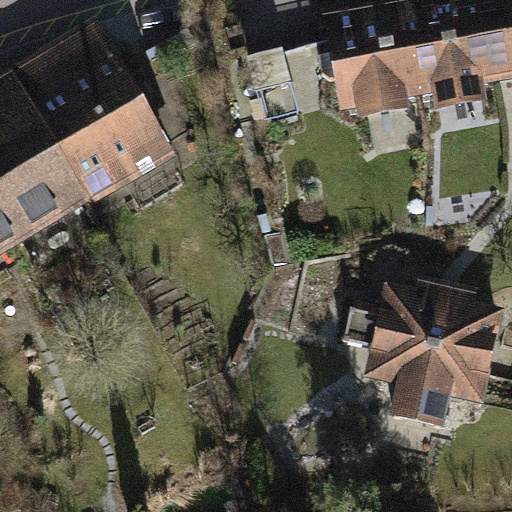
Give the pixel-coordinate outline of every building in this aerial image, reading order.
[(491,0),(446,0),(404,8),(420,95),(506,80),(491,0)] [(511,0),(491,0),(506,80),(511,78),(511,0)] [(404,8),(330,21),(346,109),(420,95),(404,8)] [(99,24),(15,75),(90,200),(174,150),(99,24)] [(15,75),(0,83),(0,210),(19,242),(90,200),(15,75)] [(0,210),(0,253),(19,242),(0,210)] [(414,280),(410,302),(374,295),(357,383),(393,390),(387,423),(436,432),(442,399),(480,407),(497,319),(459,311),(463,289),(414,280)]
